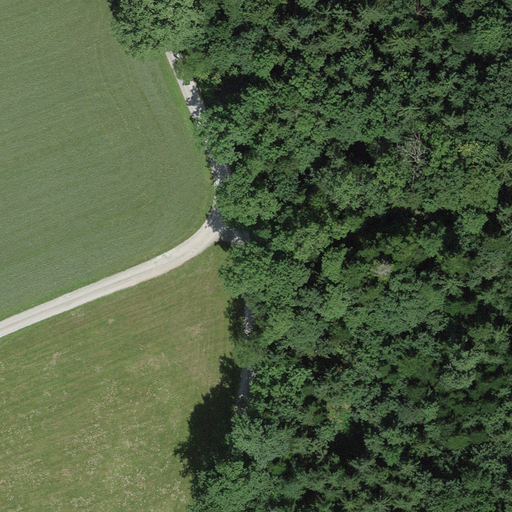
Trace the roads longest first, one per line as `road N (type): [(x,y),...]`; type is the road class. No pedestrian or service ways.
road 1 (track): [(158,0),(238,226),(0,331)]
road 2 (track): [(219,511),(250,388),(259,250),(238,226)]
